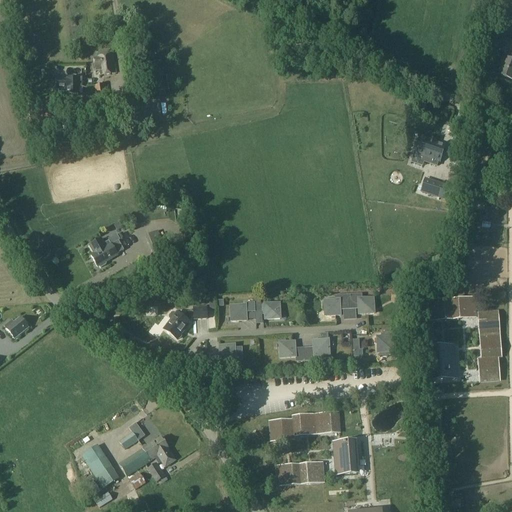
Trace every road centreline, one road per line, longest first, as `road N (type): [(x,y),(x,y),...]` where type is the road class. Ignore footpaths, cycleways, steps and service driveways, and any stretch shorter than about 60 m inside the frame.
road 1 (track): [(269,3),(281,89),(271,113),(0,169)]
road 2 (unclassified): [(511,119),(423,84),(263,0)]
road 3 (unclassified): [(158,384),(75,319),(0,219)]
road 4 (residential): [(360,329),(208,335),(158,384)]
road 5 (unclassified): [(259,511),(221,454),(158,384)]
